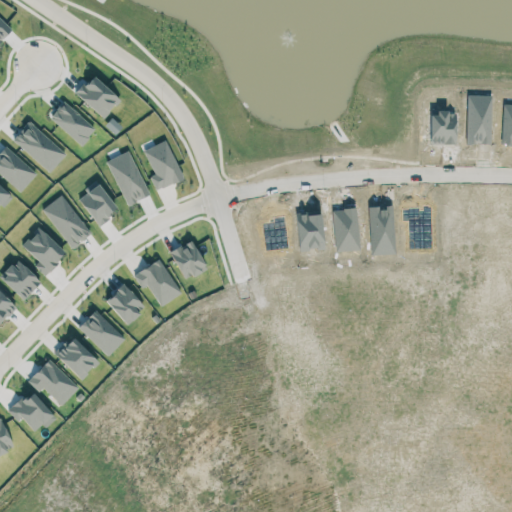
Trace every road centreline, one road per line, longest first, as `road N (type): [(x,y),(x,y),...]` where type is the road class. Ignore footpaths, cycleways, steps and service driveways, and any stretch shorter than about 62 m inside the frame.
road 1 (residential): [(37,0),(138,69),(183,115),(241,278)]
road 2 (residential): [(218,197),(319,182),(511,180)]
road 3 (residential): [(218,197),(138,233),(100,261),(0,362)]
